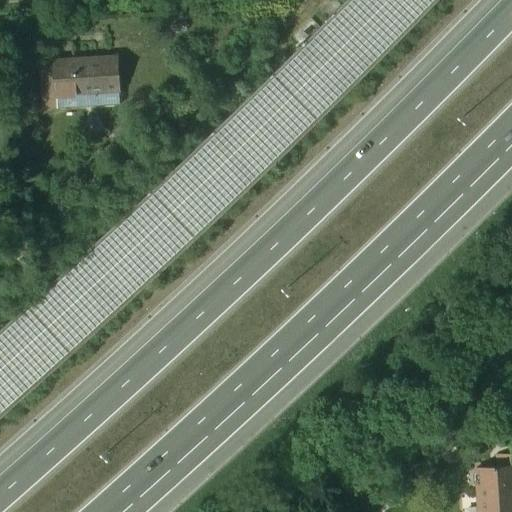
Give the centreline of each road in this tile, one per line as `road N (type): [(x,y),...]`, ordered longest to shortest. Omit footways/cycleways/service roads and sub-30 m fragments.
road 1 (motorway): [(511,6),(274,250),(0,490)]
road 2 (motorway): [(107,511),(511,128)]
